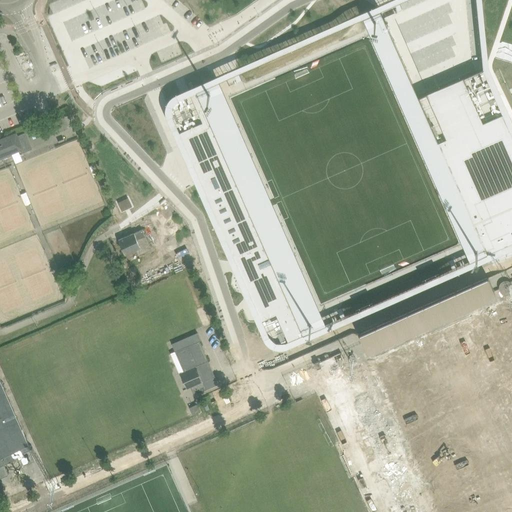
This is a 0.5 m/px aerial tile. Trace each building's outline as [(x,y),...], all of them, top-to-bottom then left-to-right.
[(380,10),(356,21),(463,265),(487,254),(418,97),(380,10)] [(492,29),(483,30),(485,41),(494,39),(492,29)] [(428,92),(418,96),(475,226),(487,253),(487,254),(492,265),(511,255),(511,94),(510,90),(506,81),(505,81),(500,83),(496,85),(492,87),(484,68),(483,68),(476,71),(439,87),(437,88),(428,92)] [(220,81),(196,91),(303,335),(327,324),(220,81)] [(171,109),(171,111),(171,113),(201,181),(237,262),(262,321),(269,336),(270,338),(271,339),(273,341),(275,342),(277,343),(279,343),(281,343),(283,343),(285,342),(304,334),(303,334),(298,322),(309,317),(296,287),(288,290),(296,308),(292,309),(251,215),(249,209),(207,115),(219,110),(213,98),(202,103),(196,91),(196,90),(190,93),(182,96),(178,98),(176,99),(175,101),(173,102),(172,104),(171,106),(171,109)] [(68,126),(72,124),(69,115),(64,117),(68,126)] [(0,159),(12,155),(11,154),(19,151),(20,153),(32,149),(30,142),(26,132),(17,136),(16,133),(0,139),(0,159)] [(118,238),(124,254),(147,246),(141,230),(118,238)] [(511,260),(500,266),(502,271),(511,266),(511,260)] [(184,371),(180,373),(187,389),(191,387),(194,395),(218,384),(200,341),(201,340),(198,332),(172,343),(184,371)] [(27,445),(29,444),(0,378),(0,478),(0,477),(0,465),(15,459),(14,457),(29,450),(27,445)] [(200,412),(197,404),(189,407),(193,415),(200,412)]
